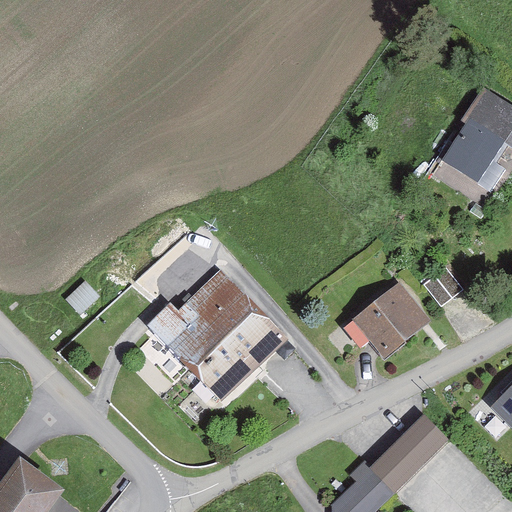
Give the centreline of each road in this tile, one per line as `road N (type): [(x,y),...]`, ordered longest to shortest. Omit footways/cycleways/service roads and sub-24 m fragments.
road 1 (residential): [(148,505),(216,487),(511,331)]
road 2 (residential): [(148,505),(144,483),(0,332)]
